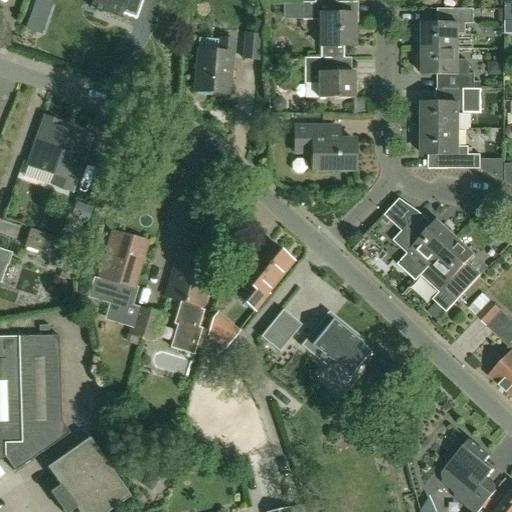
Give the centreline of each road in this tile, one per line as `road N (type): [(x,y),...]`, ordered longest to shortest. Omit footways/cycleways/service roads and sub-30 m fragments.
road 1 (unclassified): [(0,65),(174,128),(328,250)]
road 2 (unclassified): [(328,250),(511,426)]
road 3 (residential): [(398,176),(384,140),(385,0)]
road 4 (residential): [(511,207),(441,197),(398,176)]
